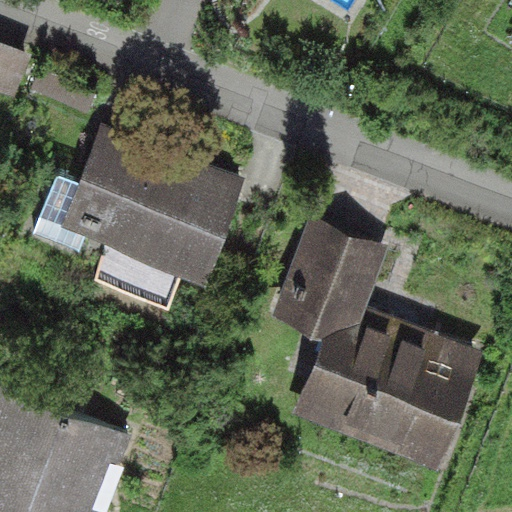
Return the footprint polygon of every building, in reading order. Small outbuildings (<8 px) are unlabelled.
[(0,32),(0,78),(23,83),(32,39),(0,32)] [(112,121),(68,226),(206,282),(249,177),(112,121)] [(398,251),(313,216),(276,305),(332,328),(343,302),(373,313),(398,251)] [(332,328),(301,415),(442,466),(483,353),(373,313),(343,302),(332,328)] [(0,385),(0,511),(103,511),(131,431),(0,385)]
